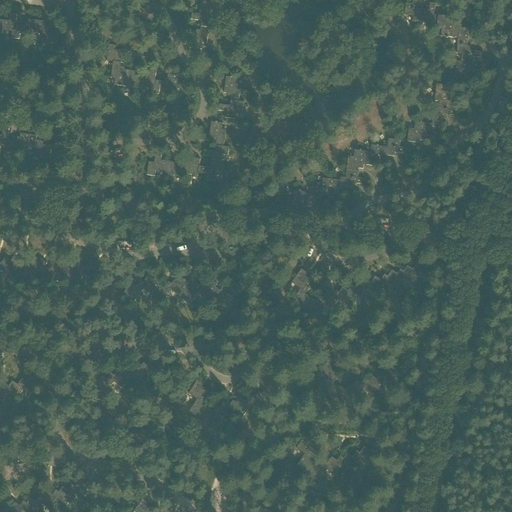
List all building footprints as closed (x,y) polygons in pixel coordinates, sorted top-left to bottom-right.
[(200,10),(210,11),(213,11),(214,0),(197,0),(198,1),(202,1),(201,4),(200,10)] [(420,23),(421,21),(422,10),(418,10),(418,0),(412,0),(412,5),(405,5),(404,15),(413,16),(412,22),(420,23)] [(428,11),(422,10),(421,21),(428,22),(428,28),(436,29),(438,16),(434,16),(435,5),(429,4),(428,11)] [(201,27),(209,29),(214,29),(215,21),(209,20),(210,11),(200,10),(199,15),(191,14),(191,21),(194,21),(194,24),(201,25),(201,27)] [(10,21),(4,21),(3,31),(12,32),(11,39),(19,40),(20,35),(21,26),(16,26),(17,15),(11,14),(10,21)] [(452,38),(453,25),(453,21),(445,20),(446,17),(438,16),(436,29),(442,30),(441,37),(446,37),(446,38),(447,38),(448,38),(452,38)] [(44,26),(45,22),(28,20),(28,24),(25,23),(24,27),(21,26),(20,35),(36,37),(37,33),(43,33),(44,26)] [(461,26),(453,25),(452,38),(457,39),(457,45),(467,47),(469,30),(461,29),(461,26)] [(52,27),(44,26),(43,33),(41,43),(58,45),(60,31),(54,31),(51,31),(52,27)] [(206,45),(209,29),(201,27),(200,31),(196,30),(196,33),(192,33),(190,49),(194,50),(194,51),(196,51),(196,50),(201,51),(202,44),(206,45)] [(125,50),(119,50),(117,50),(118,46),(109,45),(107,61),(113,62),(121,63),(123,64),(125,50)] [(462,55),(461,62),(472,64),(473,57),(480,58),(480,52),(469,51),(470,47),(467,47),(457,45),(456,54),(462,55)] [(121,67),(121,63),(113,62),(111,79),(116,79),(115,85),(114,85),(119,86),(119,87),(121,87),(126,87),(128,71),(124,70),(124,67),(121,67)] [(471,76),(472,64),(461,62),(454,62),(453,78),(460,79),(460,81),(467,81),(467,75),(471,76)] [(149,77),(144,76),(142,86),(151,88),(151,94),(159,95),(159,90),(160,82),(155,81),(157,70),(150,69),(149,77)] [(142,89),(142,86),(144,76),(138,75),(138,76),(135,76),(136,72),(128,71),(126,87),(142,89)] [(164,82),(160,82),(159,90),(175,92),(176,88),(182,89),(183,83),(184,83),(184,82),(183,81),(184,77),(168,75),(167,79),(164,78),(164,82)] [(230,98),(230,101),(238,102),(240,86),(236,85),(237,79),(232,78),(232,77),(230,77),(230,78),(225,77),(223,94),(227,94),(227,97),(230,98)] [(434,101),(441,102),(452,103),(453,91),(450,91),(451,85),(444,84),(444,85),(436,84),(434,101)] [(243,103),(238,102),(230,101),(230,104),(223,103),(222,105),(218,105),(218,111),(225,112),(224,118),(235,120),(236,110),(242,111),(243,103)] [(451,110),(452,103),(441,102),(440,110),(433,109),(432,118),(443,119),(445,119),(446,115),(457,116),(458,111),(451,110)] [(443,119),(432,118),(431,125),(426,124),(424,137),(432,138),(432,135),(441,136),(443,119)] [(215,143),(215,146),(223,147),(225,131),(221,130),(222,124),(217,123),(217,122),(215,122),(215,123),(210,122),(208,139),(212,139),(212,142),(215,143)] [(423,141),(424,137),(426,124),(421,123),(419,122),(419,123),(415,122),(414,130),(408,129),(406,142),(415,143),(415,140),(423,141)] [(2,136),(0,135),(0,146),(4,147),(3,153),(11,154),(12,149),(13,141),(8,140),(9,129),(3,128),(2,136)] [(29,147),(35,148),(36,141),(37,136),(20,134),(20,138),(17,137),(16,141),(13,141),(12,149),(28,151),(29,147)] [(383,146),(381,155),(395,157),(395,153),(406,154),(407,148),(400,147),(401,140),(388,139),(387,147),(383,146)] [(40,141),(36,141),(35,148),(33,157),(50,159),(52,146),(46,145),(46,146),(42,145),(42,142),(40,141)] [(380,164),(381,155),(383,146),(379,146),(379,145),(377,145),(377,146),(373,145),(372,152),(366,152),(364,165),(372,166),(372,163),(380,164)] [(210,157),(209,163),(220,164),(221,155),(227,156),(228,148),(223,147),(215,146),(215,149),(208,148),(207,150),(204,150),(203,156),(210,157)] [(363,169),(364,165),(366,152),(362,151),(360,150),(360,151),(355,150),(354,158),(348,157),(346,170),(348,170),(355,171),(355,170),(356,168),(363,169)] [(164,172),(166,161),(160,161),(161,153),(155,152),(153,163),(148,162),(146,176),(154,177),(155,170),(164,172)] [(181,177),(181,174),(183,161),(175,159),(174,163),(172,163),(172,162),(166,161),(164,172),(164,175),(181,177)] [(197,176),(198,173),(198,167),(199,160),(191,159),(191,163),(188,162),(188,161),(183,161),(181,174),(197,176)] [(223,165),(220,164),(209,163),(209,165),(202,165),(202,167),(198,167),(198,173),(205,174),(204,180),(214,182),(215,172),(222,173),(223,165)] [(340,177),(340,181),(339,186),(340,186),(353,188),(353,183),(364,185),(365,179),(358,178),(359,171),(355,170),(355,171),(348,170),(347,178),(340,177)] [(339,193),(340,186),(339,186),(340,181),(323,178),(321,188),(321,195),(328,196),(328,198),(335,198),(335,193),(339,193)] [(320,206),(321,195),(321,188),(318,188),(318,187),(316,187),(316,188),(311,187),(311,195),(305,194),(303,207),(311,208),(312,205),(320,206)] [(303,210),(303,207),(305,194),(305,193),(301,192),(301,191),(299,191),(299,192),(294,191),(293,199),(287,198),(286,210),(295,212),(295,209),(303,210)] [(0,261),(0,265),(1,266),(0,267),(0,268),(2,270),(1,271),(10,277),(17,265),(19,263),(13,259),(11,262),(6,258),(3,263),(0,261)] [(27,262),(25,265),(29,267),(27,269),(30,271),(29,272),(38,278),(45,267),(47,264),(41,260),(39,263),(34,259),(30,264),(27,262)] [(54,264),(53,266),(57,269),(55,271),(58,272),(57,273),(66,279),(73,268),(75,265),(69,261),(67,264),(62,260),(57,266),(54,264)] [(417,264),(416,266),(419,268),(418,270),(420,272),(420,273),(428,279),(438,265),(432,261),(430,264),(424,260),(420,266),(417,264)] [(82,266),(81,267),(85,270),(83,272),(86,273),(85,274),(93,280),(103,266),(97,263),(96,265),(90,261),(85,268),(82,266)] [(22,269),(17,265),(10,277),(21,284),(29,272),(30,271),(27,269),(29,267),(25,265),(22,269)] [(49,285),(57,273),(58,272),(55,271),(57,269),(53,266),(50,270),(45,267),(38,278),(49,285)] [(408,266),(404,271),(404,272),(401,277),(403,279),(402,280),(411,286),(420,273),(420,272),(418,270),(419,268),(416,266),(413,270),(408,266)] [(77,287),(85,274),(86,273),(83,272),(85,270),(81,267),(78,272),(73,268),(66,279),(77,287)] [(396,290),(402,280),(403,279),(401,277),(404,272),(404,271),(401,269),(396,276),(392,273),(389,277),(385,275),(383,277),(387,279),(385,281),(388,283),(387,284),(396,290)] [(300,289),(291,301),(303,309),(310,299),(304,295),(309,288),(305,286),(309,280),(304,277),(306,274),(300,270),(291,283),(300,289)] [(143,289),(151,295),(159,284),(160,284),(162,281),(156,278),(154,280),(148,276),(144,283),(141,280),(137,286),(131,283),(124,294),(134,301),(143,289)] [(379,296),(387,284),(388,283),(385,281),(387,279),(383,277),(380,281),(375,278),(372,283),(368,288),(371,290),(370,291),(379,296)] [(171,291),(179,297),(187,286),(188,286),(190,283),(184,279),(182,282),(176,278),(172,284),(169,282),(167,284),(171,286),(169,288),(172,290),(171,291)] [(199,292),(207,298),(215,287),(217,285),(212,280),(210,283),(204,279),(200,286),(197,284),(195,285),(199,288),(197,290),(200,291),(199,292)] [(338,301),(337,301),(346,307),(354,295),(363,301),(370,291),(371,290),(368,288),(372,283),(368,280),(365,285),(360,282),(356,287),(352,285),(348,292),(342,288),(339,293),(335,299),(338,301)] [(245,286),(240,282),(237,285),(232,281),(228,287),(225,285),(220,291),(215,287),(207,298),(218,306),(227,294),(235,300),(245,286)] [(162,303),(171,291),(172,290),(169,288),(171,286),(167,284),(165,288),(160,284),(159,284),(151,295),(162,303)] [(190,304),(199,292),(200,291),(197,290),(199,288),(195,285),(193,290),(188,286),(187,286),(179,297),(190,304)] [(331,311),(337,301),(338,301),(335,299),(339,293),(335,291),(332,296),(327,293),(323,298),(320,296),(315,303),(310,299),(303,309),(314,317),(322,306),(331,311)] [(131,370),(129,372),(128,374),(130,376),(130,377),(138,383),(146,371),(155,376),(164,363),(158,359),(156,362),(151,358),(148,363),(144,361),(140,368),(135,364),(131,370)] [(331,398),(339,386),(334,383),(338,376),(335,373),(339,368),(333,365),(335,362),(329,358),(320,372),(328,378),(320,390),(331,398)] [(122,388),(130,377),(130,376),(128,374),(129,372),(131,370),(127,368),(124,373),(119,369),(115,376),(111,373),(107,379),(102,376),(94,386),(105,394),(114,382),(122,388)] [(384,383),(393,388),(402,374),(396,370),(394,373),(389,369),(385,375),(382,373),(380,375),(383,378),(382,380),(385,382),(384,383)] [(13,382),(10,387),(6,392),(8,394),(8,395),(16,400),(25,388),(33,394),(43,380),(37,376),(35,379),(30,375),(26,381),(23,378),(18,385),(13,382)] [(383,378),(380,375),(377,380),(372,376),(369,381),(365,387),(367,388),(367,389),(375,395),(384,383),(385,382),(382,380),(383,378)] [(360,399),(367,389),(367,388),(365,387),(369,381),(365,379),(362,384),(357,380),(353,386),(349,383),(345,390),(339,386),(331,398),(343,406),(351,393),(360,399)] [(188,413),(199,420),(207,409),(202,405),(206,398),(202,396),(206,391),(201,387),(203,384),(197,380),(187,395),(196,400),(188,413)] [(0,403),(1,404),(8,395),(8,394),(6,392),(10,387),(6,384),(3,389),(0,387),(0,403)] [(235,410),(234,411),(243,416),(251,404),(259,409),(269,395),(263,391),(261,394),(256,391),(252,396),(249,394),(244,401),(239,398),(236,403),(232,408),(235,410)] [(228,421),(234,411),(235,410),(232,408),(236,403),(232,401),(229,406),(224,402),(220,408),(217,405),(212,412),(207,409),(199,420),(211,428),(219,415),(228,421)] [(295,467),(307,475),(315,464),(309,460),(314,454),(310,451),(314,446),(309,442),(311,439),(305,435),(295,449),(304,455),(295,467)] [(347,454),(344,459),(340,464),(342,466),(342,467),(350,473),(359,461),(367,467),(377,453),(371,448),(369,451),(364,448),(360,453),(357,451),(352,458),(347,454)] [(320,468),(315,464),(307,475),(318,483),(326,471),(335,477),(342,467),(342,466),(340,464),(344,459),(340,457),(337,462),(332,458),(328,463),(325,461),(320,468)] [(62,488),(59,493),(55,498),(58,500),(57,501),(66,507),(74,494),(83,500),(92,486),(86,482),(84,485),(79,482),(76,487),(72,485),(67,492),(62,488)] [(51,511),(57,501),(58,500),(55,498),(59,493),(56,491),(52,496),(47,492),(44,498),(40,495),(35,502),(30,499),(27,504),(24,509),(26,511),(25,511),(26,511),(37,511),(42,505),(51,511)] [(149,511),(151,509),(146,506),(148,503),(142,499),(134,511),(149,511)] [(24,509),(27,504),(24,501),(20,506),(15,503),(12,508),(8,506),(3,511),(2,511),(0,510),(0,511),(24,511),(25,511),(26,511),(24,509)]
